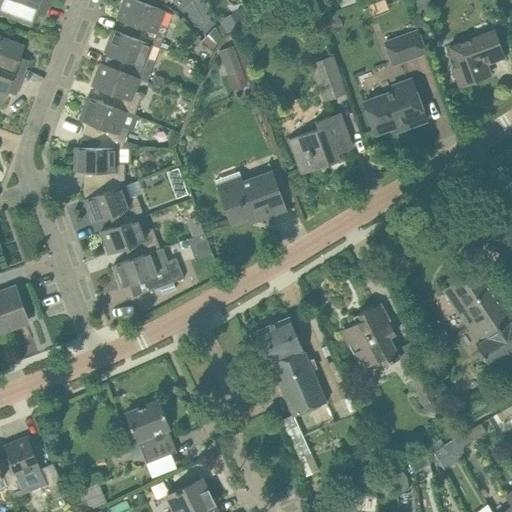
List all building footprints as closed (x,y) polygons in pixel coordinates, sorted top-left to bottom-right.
[(0,0),(0,12),(32,25),(36,13),(44,16),(50,0),(0,0)] [(137,0),(123,0),(117,18),(141,27),(137,38),(152,44),(159,46),(166,27),(159,24),(164,10),(137,0)] [(393,65),(425,53),(417,33),(419,32),(413,15),(379,27),(393,65)] [(112,29),(104,52),(129,61),(124,72),(139,78),(146,81),(154,60),(147,57),(152,44),(137,38),(112,29)] [(505,57),(498,38),(495,29),(445,48),(459,87),(487,77),(481,61),(488,58),(489,63),(505,57)] [(24,45),(0,36),(0,68),(7,72),(22,77),(28,59),(20,56),(24,45)] [(234,45),(219,51),(234,90),(248,85),(234,45)] [(325,101),(345,93),(331,56),(311,63),(325,101)] [(100,63),(91,85),(116,95),(112,106),(134,115),(134,114),(141,95),(134,92),(139,78),(124,72),(100,63)] [(0,101),(3,103),(7,91),(15,94),(22,77),(7,72),(0,68),(0,101)] [(411,79),(393,86),(395,92),(364,103),(376,133),(406,122),(407,127),(426,120),(411,79)] [(87,97),(79,119),(104,129),(100,140),(82,133),(76,147),(96,147),(96,148),(118,148),(122,148),(129,129),(133,130),(138,116),(134,114),(134,115),(112,106),(87,97)] [(339,114),(316,122),(318,129),(290,139),(296,154),(302,173),(328,163),(325,157),(351,148),(339,114)] [(75,147),(74,171),(100,171),(100,193),(101,195),(125,185),(125,163),(118,162),(118,148),(96,148),(96,147),(76,147),(75,147)] [(167,171),(171,183),(183,179),(178,167),(167,171)] [(271,169),(243,180),(242,176),(217,185),(231,223),(255,215),(257,220),(286,209),(271,169)] [(84,199),(92,221),(117,212),(121,224),(140,216),(143,215),(136,196),(125,196),(125,185),(101,195),(100,193),(84,199)] [(100,231),(108,254),(133,245),(137,256),(152,252),(161,249),(161,248),(154,229),(146,232),(140,216),(121,224),(100,231)] [(161,249),(152,252),(137,256),(112,265),(121,288),(145,278),(150,290),(160,286),(173,281),(184,277),(176,258),(169,261),(164,247),(161,248),(161,249)] [(480,263),(443,289),(468,327),(472,324),(483,340),(478,343),(476,344),(491,367),(511,353),(511,302),(499,283),(496,285),(480,263)] [(173,281),(160,286),(163,293),(176,288),(173,281)] [(0,292),(0,330),(27,321),(14,287),(0,292)] [(360,319),(341,329),(346,339),(350,347),(361,368),(381,358),(385,365),(398,358),(400,357),(396,348),(390,337),(395,334),(385,314),(379,317),(373,306),(357,314),(360,319)] [(254,331),(269,366),(272,365),(293,416),(326,401),(289,316),(254,331)] [(421,360),(407,367),(408,368),(427,413),(441,406),(437,398),(421,360)] [(170,427),(159,400),(125,413),(137,444),(139,444),(145,459),(144,459),(145,463),(177,451),(167,428),(170,427)] [(511,414),(507,406),(496,413),(501,420),(511,414)] [(297,458),(309,452),(292,414),(280,420),(297,458)] [(474,437),(485,430),(481,423),(470,429),(474,437)] [(460,435),(452,440),(461,454),(463,454),(466,442),(474,437),(470,429),(460,435)] [(9,456),(0,459),(0,468),(6,485),(9,494),(13,493),(14,494),(45,482),(39,469),(41,469),(40,468),(27,435),(4,444),(9,456)] [(445,444),(434,451),(438,459),(449,452),(460,455),(461,454),(452,440),(445,444)] [(407,461),(413,472),(429,463),(422,452),(407,461)] [(53,462),(40,468),(41,469),(39,469),(45,482),(53,498),(67,492),(53,462)] [(396,484),(407,477),(403,470),(392,477),(396,484)] [(218,511),(201,477),(165,495),(172,509),(165,511),(218,511)] [(396,484),(392,477),(381,484),(385,491),(396,484)] [(71,497),(76,511),(79,511),(83,511),(106,503),(97,483),(75,492),(76,495),(71,497)]
